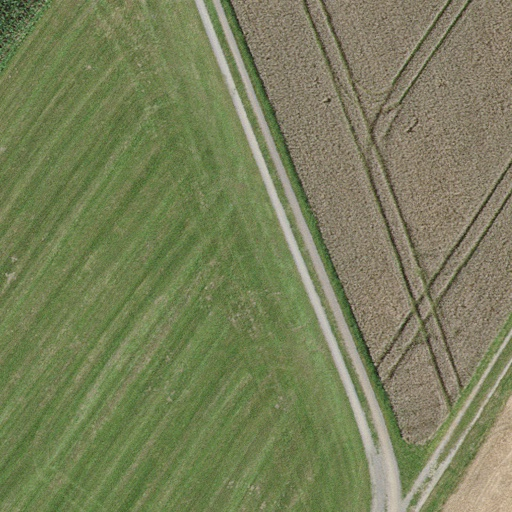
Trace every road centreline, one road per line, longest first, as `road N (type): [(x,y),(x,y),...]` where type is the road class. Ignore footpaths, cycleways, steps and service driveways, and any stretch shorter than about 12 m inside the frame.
road 1 (track): [(383,511),(378,443),(205,0)]
road 2 (track): [(411,511),(511,350)]
